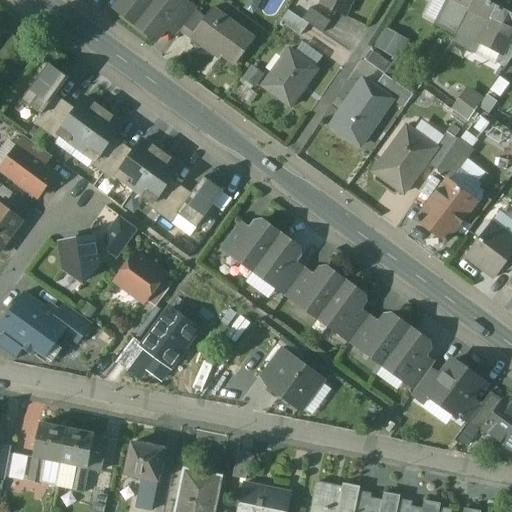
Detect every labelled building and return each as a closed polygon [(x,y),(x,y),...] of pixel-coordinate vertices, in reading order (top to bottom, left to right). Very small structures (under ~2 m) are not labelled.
[(155,0),(123,0),(116,9),(122,14),(121,16),(135,27),(155,0)] [(184,0),(155,0),(135,27),(148,38),(150,36),(156,41),(171,22),(170,21),(186,1),(184,0)] [(353,0),(323,0),(321,5),(345,17),(353,0)] [(469,8),(453,0),(448,0),(437,24),(456,35),(469,8)] [(511,0),(473,0),(469,8),(456,35),(453,41),(477,53),(481,46),(502,57),(511,39),(511,37),(511,0)] [(186,1),(170,21),(171,22),(181,30),(196,11),(197,10),(186,1)] [(330,22),(310,8),(302,20),(309,24),(322,33),(330,22)] [(196,11),(181,31),(191,39),(197,31),(195,30),(205,18),(196,11)] [(250,43),(210,11),(205,18),(195,30),(197,31),(205,37),(201,41),(232,66),(250,43)] [(302,20),(289,11),(281,22),(300,36),(309,24),(302,20)] [(403,58),(412,38),(390,27),(380,47),(403,58)] [(511,57),(511,40),(511,39),(502,57),(498,63),(505,67),(511,57)] [(319,68),(290,47),(261,87),(290,107),(319,68)] [(378,47),(369,63),(391,74),(399,59),(378,47)] [(69,78),(49,64),(22,101),(41,114),(42,115),(56,95),(69,78)] [(412,95),(384,74),(374,88),(392,101),(402,108),(412,95)] [(374,88),(364,81),(333,125),(361,145),(392,101),(374,88)] [(483,100),(468,90),(454,112),(468,121),(483,100)] [(66,103),(56,95),(42,115),(41,114),(34,123),(45,131),(66,103)] [(104,111),(85,98),(76,110),(58,135),(60,136),(77,148),(104,111)] [(66,103),(45,131),(57,140),(60,136),(58,135),(76,110),(66,103)] [(104,111),(77,148),(94,161),(96,162),(114,137),(123,125),(104,111)] [(436,146),(406,125),(373,173),(403,194),(425,162),(436,146)] [(436,146),(425,162),(436,170),(453,146),(458,139),(446,131),(436,146)] [(51,156),(25,137),(18,147),(44,166),(51,156)] [(114,137),(96,162),(94,161),(91,165),(103,174),(124,145),(114,137)] [(162,153),(143,140),(134,152),(116,177),(118,178),(135,190),(162,153)] [(124,145),(103,174),(115,182),(118,178),(116,177),(134,152),(124,145)] [(436,170),(435,172),(448,181),(467,157),(453,146),(436,170)] [(44,166),(18,147),(1,170),(38,197),(55,174),(44,166)] [(162,153),(135,190),(152,203),(154,204),(172,179),(181,167),(162,153)] [(192,194),(177,214),(178,215),(197,228),(224,191),(204,177),(192,194)] [(172,179),(154,204),(152,203),(149,207),(161,216),(182,187),(172,179)] [(457,188),(448,181),(421,217),(421,216),(418,217),(417,219),(417,222),(419,223),(422,223),(444,240),(443,240),(444,243),(446,245),(449,244),(451,242),(450,240),(450,239),(477,204),(462,192),(463,190),(458,187),(457,188)] [(182,187),(161,216),(172,224),(178,215),(177,214),(192,194),(182,187)] [(0,249),(21,221),(0,206),(0,249)] [(119,216),(102,239),(107,252),(117,259),(138,230),(119,216)] [(281,235),(263,222),(256,223),(251,230),(232,255),(254,271),(281,235)] [(240,223),(222,248),(232,255),(251,230),(240,223)] [(498,235),(487,227),(465,255),(495,277),(507,261),(511,254),(511,239),(501,231),(498,235)] [(299,248),(281,235),(254,271),(275,287),(295,262),(300,255),(299,248)] [(94,239),(62,244),(66,269),(84,282),(98,265),(94,239)] [(165,275),(136,254),(116,281),(145,302),(163,278),(165,275)] [(305,270),(295,262),(275,287),(287,295),(305,270)] [(346,282),(328,269),(321,270),(315,277),(297,303),(319,319),(346,282)] [(305,270),(287,295),(297,303),(315,277),(305,270)] [(163,278),(146,300),(156,307),(172,285),(163,278)] [(363,295),(346,282),(319,319),(341,334),(359,309),(365,302),(363,295)] [(56,315),(25,293),(7,317),(7,316),(5,319),(6,319),(0,326),(0,332),(4,335),(23,349),(32,356),(36,351),(46,358),(63,335),(69,327),(70,325),(56,315)] [(93,324),(64,303),(56,315),(70,325),(69,327),(83,337),(93,324)] [(172,308),(143,348),(156,358),(170,368),(199,328),(172,308)] [(370,317),(359,309),(341,334),(351,342),(370,317)] [(393,316),(385,317),(380,324),(362,350),(384,366),(410,329),(393,316)] [(370,317),(351,342),(362,350),(380,324),(370,317)] [(83,337),(69,327),(63,335),(77,345),(83,337)] [(428,342),(410,329),(384,366),(405,382),(424,356),(429,349),(428,342)] [(23,349),(4,335),(0,340),(0,348),(15,360),(23,349)] [(143,348),(134,341),(119,362),(141,378),(147,370),(156,358),(143,348)] [(289,356),(280,349),(261,374),(271,381),(289,356)] [(322,380),(289,356),(271,381),(268,385),(300,409),(322,380)] [(434,364),(424,356),(405,382),(416,389),(431,368),(434,364)] [(170,368),(156,358),(147,370),(161,380),(170,368)] [(482,382),(453,361),(442,376),(428,395),(429,396),(457,416),(472,397),(482,382)] [(416,389),(411,396),(422,405),(429,396),(428,395),(442,376),(431,368),(416,389)] [(482,404),(470,421),(483,430),(484,429),(504,402),(491,392),(482,404)] [(472,397),(457,416),(467,424),(470,421),(482,404),(472,397)] [(511,446),(511,403),(506,399),(504,402),(484,429),(511,448),(511,446)] [(67,430),(40,424),(34,457),(60,462),(67,430)] [(94,435),(67,430),(60,462),(88,466),(93,443),(94,435)] [(105,445),(93,443),(88,466),(87,469),(100,471),(105,445)] [(162,449),(130,443),(124,474),(141,477),(156,480),(162,449)] [(0,477),(5,479),(11,449),(0,446),(0,477)] [(249,454),(237,452),(232,477),(245,479),(249,454)] [(60,462),(34,457),(29,481),(55,486),(60,462)] [(88,466),(60,462),(55,486),(83,492),(87,469),(88,466)] [(212,511),(219,478),(183,471),(175,511),(212,511)] [(156,480),(141,477),(135,507),(150,510),(156,480)] [(285,511),(290,493),(243,484),(237,511),(285,511)] [(340,497),(328,495),(329,488),(315,485),(309,511),(353,511),(357,493),(357,489),(342,486),(340,497)] [(398,496),(382,493),(380,505),(369,503),(370,495),(357,493),(353,511),(395,511),(398,500),(398,496)] [(423,501),(421,511),(417,511),(409,510),(410,503),(398,500),(395,511),(437,511),(439,508),(439,504),(423,501)]
